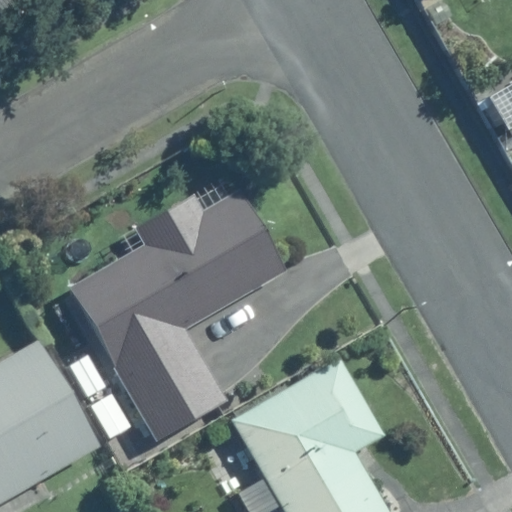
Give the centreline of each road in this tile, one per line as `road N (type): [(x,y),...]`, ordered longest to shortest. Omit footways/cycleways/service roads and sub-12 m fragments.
road 1 (residential): [(311,0),(511,352)]
road 2 (residential): [(0,144),(264,0)]
